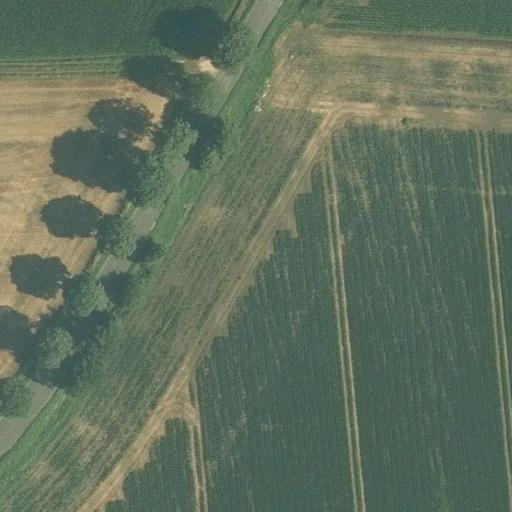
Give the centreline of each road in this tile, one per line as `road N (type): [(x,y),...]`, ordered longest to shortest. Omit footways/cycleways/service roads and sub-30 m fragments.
road 1 (secondary): [(277,0),(78,335),(0,441)]
road 2 (track): [(0,69),(238,68)]
